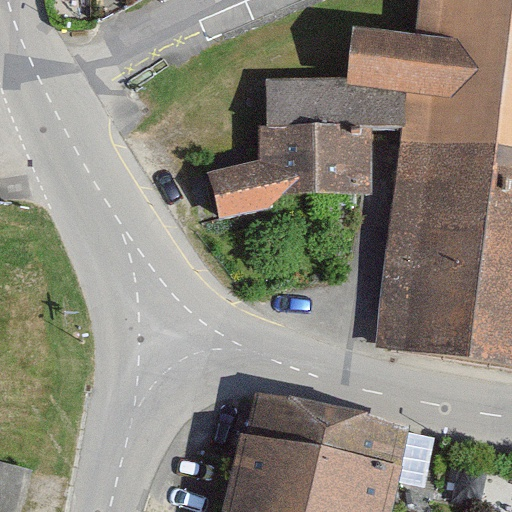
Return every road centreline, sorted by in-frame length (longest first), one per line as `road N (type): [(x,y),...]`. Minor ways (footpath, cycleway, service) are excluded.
road 1 (tertiary): [(172,318),(351,385),(511,417)]
road 2 (tertiary): [(47,101),(172,318)]
road 3 (residential): [(47,101),(224,0)]
road 4 (tertiary): [(172,318),(108,511)]
